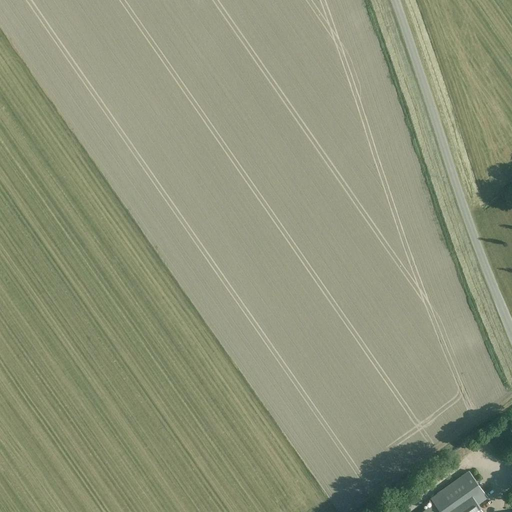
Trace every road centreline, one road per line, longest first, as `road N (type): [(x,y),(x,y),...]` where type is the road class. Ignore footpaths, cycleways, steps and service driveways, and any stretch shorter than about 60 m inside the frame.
road 1 (tertiary): [(511,328),(394,0)]
road 2 (track): [(406,511),(473,463),(511,472)]
